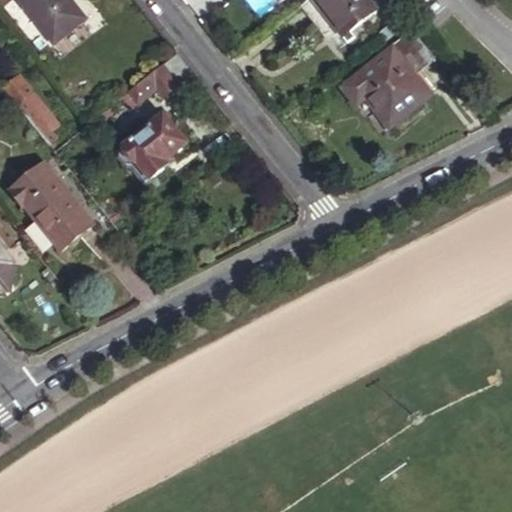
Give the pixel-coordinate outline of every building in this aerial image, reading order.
[(19,0),(55,43),(84,19),(68,0),(19,0)] [(375,11),(365,0),(311,0),(334,28),(328,34),(341,51),(354,40),(348,33),(375,11)] [(407,28),(400,20),(380,37),(387,46),(407,28)] [(438,64),(416,37),(354,85),(369,103),(378,95),(402,125),(435,99),(420,78),(438,64)] [(163,99),(193,75),(177,56),(130,93),(139,105),(157,91),(163,99)] [(5,91),(56,154),(62,148),(52,135),(59,129),(20,80),(5,91)] [(170,163),(192,145),(169,116),(166,118),(162,115),(149,126),(152,131),(128,151),(129,152),(125,155),(124,158),(131,167),(136,170),(141,166),(154,182),(173,167),(170,163)] [(48,239),(70,256),(98,233),(48,171),(15,198),(48,239)] [(0,279),(11,271),(15,268),(0,248),(0,279)] [(0,279),(0,296),(6,298),(16,290),(17,278),(11,271),(0,279)]
